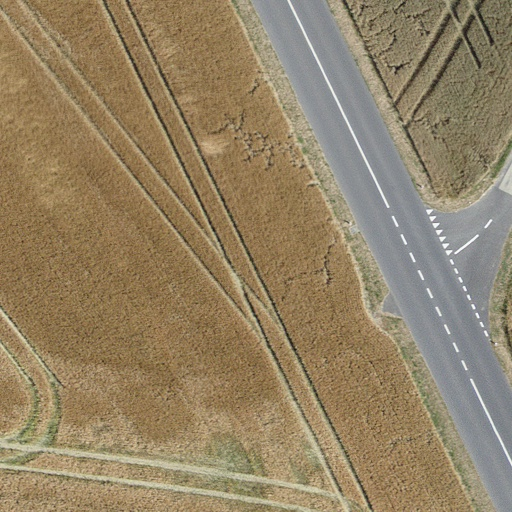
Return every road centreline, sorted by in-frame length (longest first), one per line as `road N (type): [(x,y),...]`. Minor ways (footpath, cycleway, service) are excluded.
road 1 (tertiary): [(434,296),(288,0)]
road 2 (tertiary): [(511,463),(434,296)]
road 3 (residential): [(434,296),(490,232),(511,192)]
